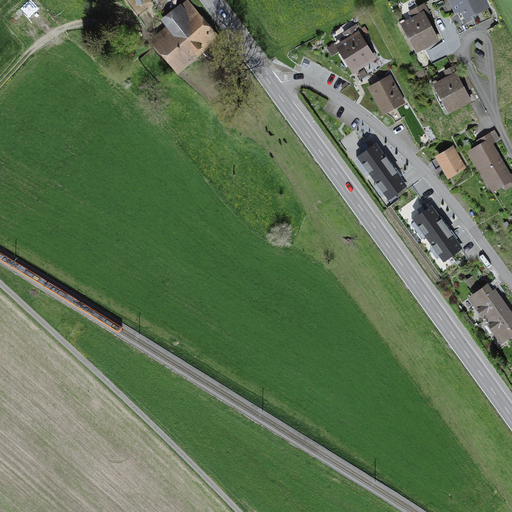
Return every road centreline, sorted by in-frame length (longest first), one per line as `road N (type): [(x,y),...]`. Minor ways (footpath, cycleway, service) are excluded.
road 1 (secondary): [(511,419),(273,87)]
road 2 (track): [(0,286),(234,511)]
road 3 (residential): [(273,87),(302,80),(360,111),(417,163),(511,282)]
road 4 (residential): [(493,110),(485,38),(471,37),(466,53),(482,91)]
